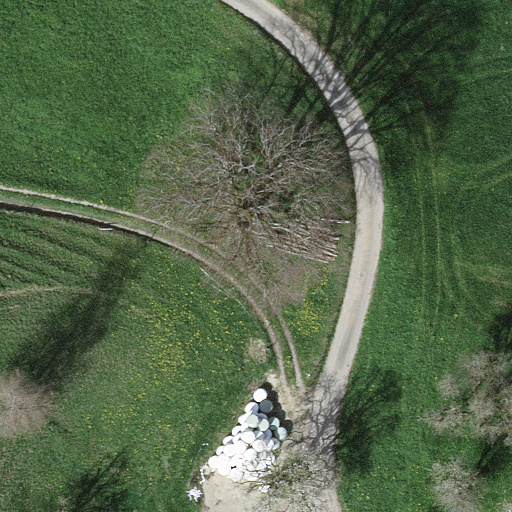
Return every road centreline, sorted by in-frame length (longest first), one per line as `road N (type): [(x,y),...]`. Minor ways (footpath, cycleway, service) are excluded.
road 1 (unclassified): [(331,511),(321,446),(365,293),(371,175),(359,124),(327,75),(242,0)]
road 2 (track): [(0,194),(163,233),(236,271),(281,323),(287,431),(321,446)]
